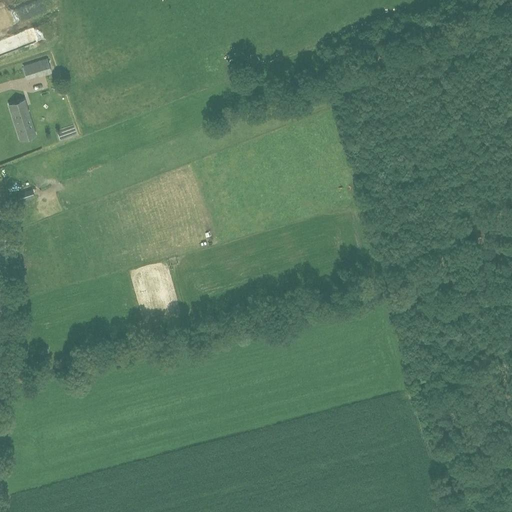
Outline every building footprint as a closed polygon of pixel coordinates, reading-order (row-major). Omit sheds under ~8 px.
[(15,35),(0,41),(0,56),(21,48),(15,35)] [(52,66),(48,55),(38,59),(41,69),(52,66)] [(9,105),(20,140),(35,135),(24,101),(9,105)] [(38,111),(37,127),(54,128),(55,115),(46,114),(46,111),(38,111)] [(20,201),(34,196),(32,189),(18,194),(20,201)]
